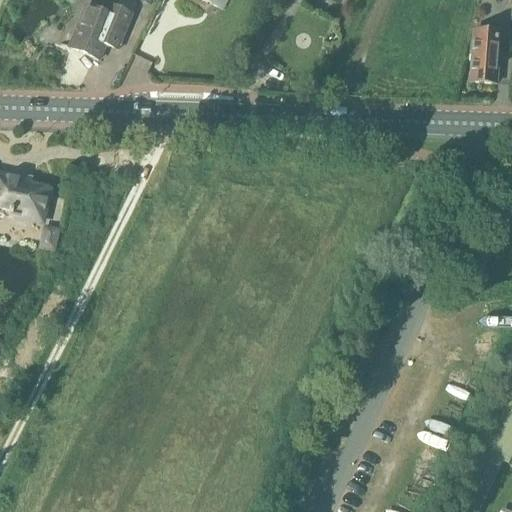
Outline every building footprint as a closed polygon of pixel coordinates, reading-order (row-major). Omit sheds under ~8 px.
[(200,0),(224,12),(229,0),(200,0)] [(132,15),(108,5),(105,14),(86,7),(69,49),(99,61),(105,45),(109,43),(110,41),(120,45),(132,15)] [(502,54),(503,41),(495,40),(496,32),(474,31),(470,83),(496,85),(498,54),(502,54)] [(0,208),(12,211),(11,214),(13,218),(25,220),(28,218),(29,215),(44,219),(51,189),(23,183),(24,179),(0,173),(0,208)] [(51,248),(55,234),(44,231),(41,246),(51,248)] [(511,393),(485,452),(504,461),(509,463),(511,456),(511,393)]
